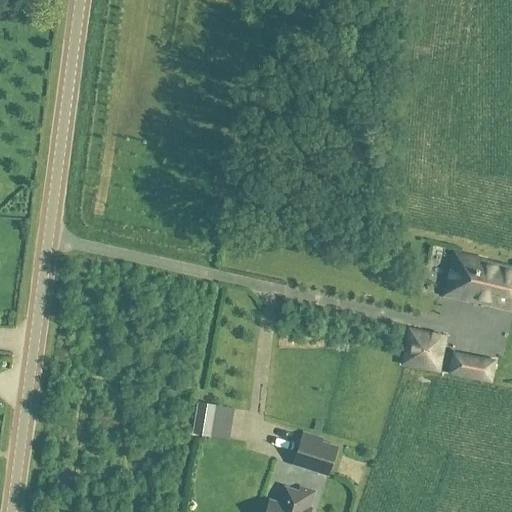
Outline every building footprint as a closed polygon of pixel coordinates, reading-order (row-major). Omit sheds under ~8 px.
[(511,266),(457,253),(448,293),(511,307),(511,266)] [(439,369),(446,335),(411,328),(404,362),(439,369)] [(451,371),(492,379),(496,360),(455,352),(451,371)] [(192,433),(211,437),(217,405),(198,402),(192,433)] [(321,441),(322,438),(305,432),(295,463),(329,474),(338,446),(321,441)] [(270,499),(266,511),(310,511),(312,508),(310,507),(315,491),(301,486),(299,491),(287,487),(281,503),(270,499)]
